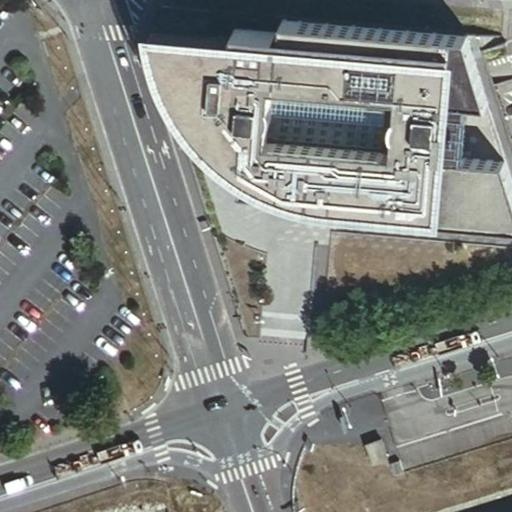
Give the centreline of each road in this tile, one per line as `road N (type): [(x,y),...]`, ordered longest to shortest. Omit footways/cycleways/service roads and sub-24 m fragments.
road 1 (secondary): [(231,415),(92,0)]
road 2 (primary): [(231,415),(297,383),(511,315)]
road 3 (primary): [(0,487),(231,415)]
